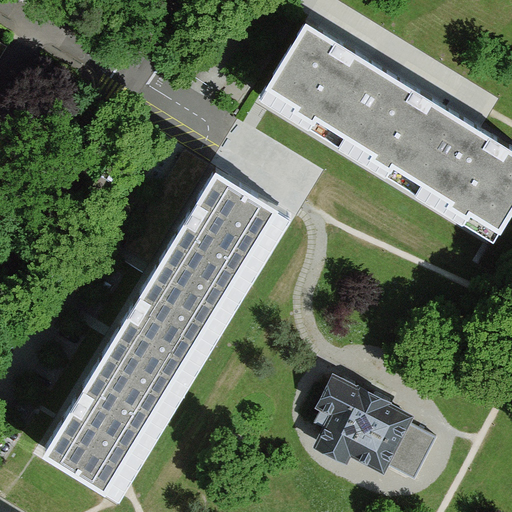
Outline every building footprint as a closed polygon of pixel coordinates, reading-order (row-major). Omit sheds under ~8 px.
[(330,141),(385,51),(304,0),(248,90),(330,141)] [(411,192),(467,102),(385,51),(330,141),(411,192)] [(493,243),(511,212),(511,130),(467,102),(411,192),(493,243)] [(153,251),(207,162),(195,155),(183,147),(117,256),(140,272),(153,251)] [(293,204),(212,154),(207,162),(153,251),(234,300),(293,204)] [(234,300),(153,251),(140,272),(94,347),(175,396),(234,300)] [(175,396),(94,347),(35,443),(116,493),(175,396)] [(415,414),(333,370),(313,408),(329,417),(316,441),(381,476),(387,464),(416,479),(438,437),(410,422),(415,414)]
